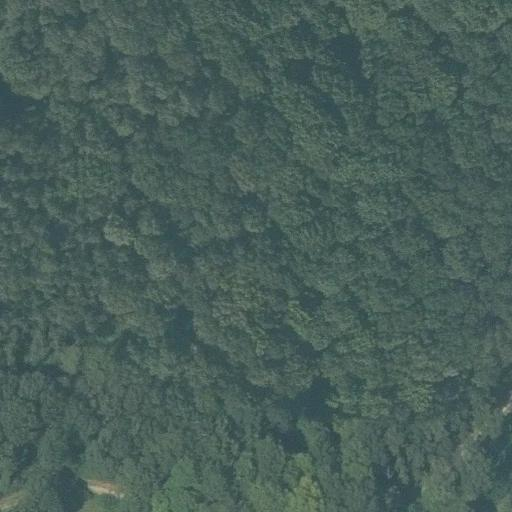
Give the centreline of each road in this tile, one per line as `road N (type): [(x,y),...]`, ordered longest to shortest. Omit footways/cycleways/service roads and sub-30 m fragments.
road 1 (track): [(511,141),(300,456),(262,478)]
road 2 (track): [(177,511),(65,485),(0,509)]
road 3 (track): [(511,394),(445,469),(375,511)]
